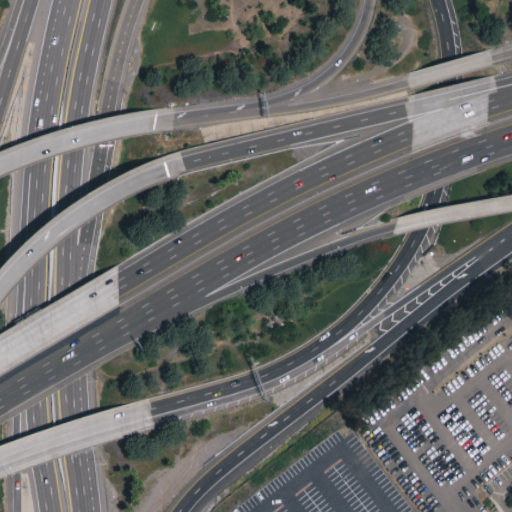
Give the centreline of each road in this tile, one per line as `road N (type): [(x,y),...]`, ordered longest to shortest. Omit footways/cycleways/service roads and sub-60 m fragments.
road 1 (motorway): [(296,362),(360,316),(419,243),(447,152),(453,64),(439,0)]
road 2 (motorway): [(40,176),(27,198),(24,232),(19,511)]
road 3 (motorway): [(40,176),(40,408),(51,511)]
road 4 (motorway): [(411,133),(267,200),(118,284)]
road 5 (motorway): [(71,309),(96,168),(140,0)]
road 6 (motorway): [(129,328),(405,181)]
road 7 (motorway): [(71,309),(80,123),(104,0)]
road 8 (motorway): [(129,334),(395,230)]
road 9 (motorway): [(296,362),(369,327),(511,235)]
road 10 (motorway): [(404,109),(182,165)]
road 11 (motorway): [(191,511),(247,452),(352,370)]
road 12 (motorway): [(352,370),(511,243)]
road 13 (motorway): [(91,511),(71,309)]
road 14 (motorway): [(177,122),(70,144),(0,172)]
road 15 (motorway): [(69,0),(40,176)]
road 16 (motorway): [(371,0),(358,51),(324,83),(270,108)]
road 17 (motorway): [(182,165),(101,200),(49,236)]
road 18 (motorway): [(155,415),(296,362)]
road 19 (motorway): [(12,461),(155,415)]
road 20 (motorway): [(412,84),(270,108)]
road 21 (motorway): [(118,284),(0,355)]
